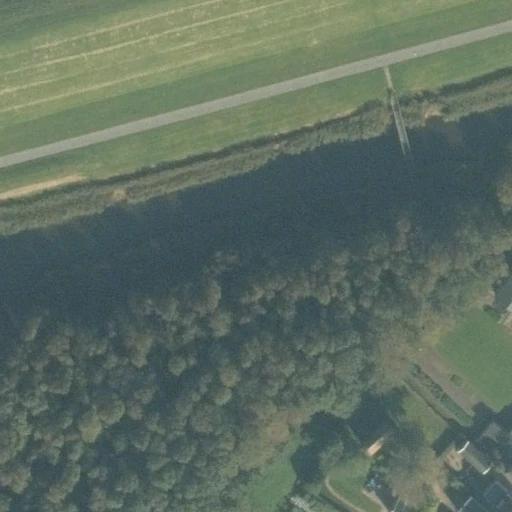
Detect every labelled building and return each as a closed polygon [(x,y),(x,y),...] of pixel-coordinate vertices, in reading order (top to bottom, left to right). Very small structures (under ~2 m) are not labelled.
[(511,269),(494,291),(511,305),(511,269)] [(362,442),(373,453),(397,429),(386,417),(362,442)] [(499,441),(507,431),(491,419),(483,428),(499,441)] [(499,441),(511,451),(511,462),(507,468),(511,472),(511,435),(507,431),(499,441)] [(461,451),(484,473),(494,462),(470,440),(461,451)] [(495,501),(490,507),(495,511),(511,511),(511,493),(495,479),(484,491),(495,501)] [(390,511),(422,511),(401,497),(390,511)] [(495,511),(490,507),(488,509),(477,499),(465,511),(495,511)]
